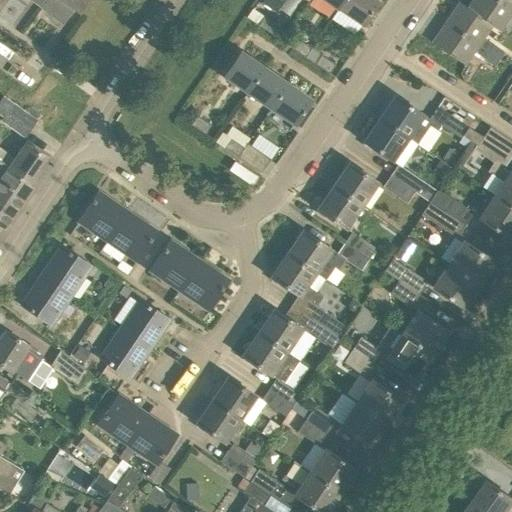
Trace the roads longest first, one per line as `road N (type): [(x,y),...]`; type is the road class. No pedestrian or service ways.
road 1 (residential): [(372,511),(511,298)]
road 2 (residential): [(241,220),(269,203),(378,45)]
road 3 (residential): [(173,408),(255,279),(241,220)]
road 4 (residential): [(96,147),(106,102),(172,0)]
road 5 (residential): [(96,147),(200,218),(241,220)]
road 6 (residential): [(0,279),(75,162),(96,147)]
road 7 (residential): [(511,133),(378,45)]
